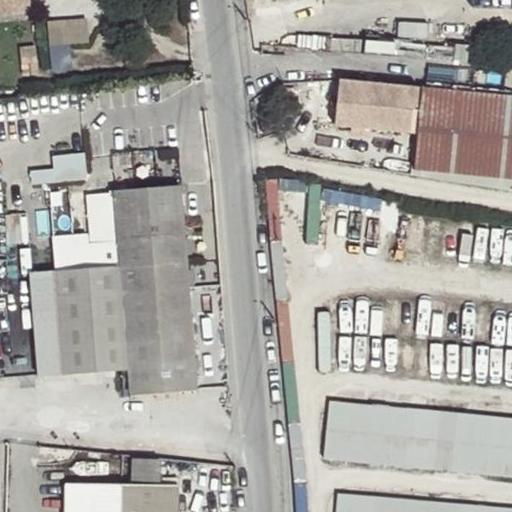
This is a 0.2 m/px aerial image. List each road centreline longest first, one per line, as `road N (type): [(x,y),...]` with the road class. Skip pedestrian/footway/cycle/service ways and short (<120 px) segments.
road 1 (unclassified): [(209,0),(257,435)]
road 2 (unclassified): [(257,435),(0,411)]
